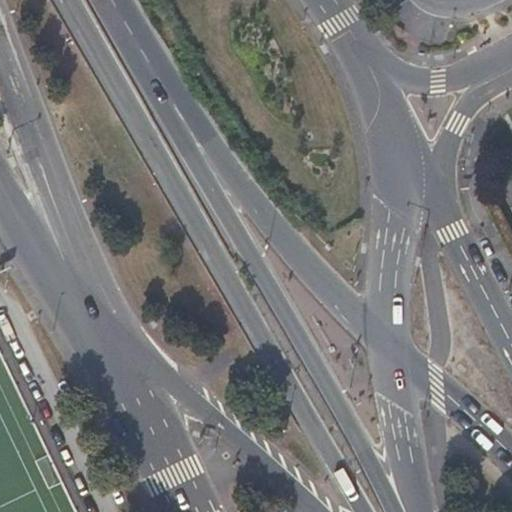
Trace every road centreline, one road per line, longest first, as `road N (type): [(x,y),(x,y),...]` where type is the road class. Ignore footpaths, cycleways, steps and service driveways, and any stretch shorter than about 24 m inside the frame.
road 1 (trunk): [(71,0),(365,511)]
road 2 (trunk): [(394,511),(102,0)]
road 3 (trunk): [(391,357),(279,240),(197,126),(123,0)]
road 4 (trunk): [(0,43),(92,323)]
road 5 (secondary): [(114,359),(182,394),(317,511)]
road 6 (secondary): [(391,357),(387,297),(399,175),(389,115)]
road 7 (residential): [(507,63),(410,79),(375,63),(348,36)]
road 8 (primary): [(114,359),(191,511)]
road 9 (residential): [(443,211),(442,166),(458,123),(507,63)]
road 10 (primary): [(0,191),(92,323)]
road 11 (trunk): [(511,464),(391,357)]
road 12 (secondary): [(420,511),(391,357)]
road 13 (primary): [(511,330),(443,211)]
